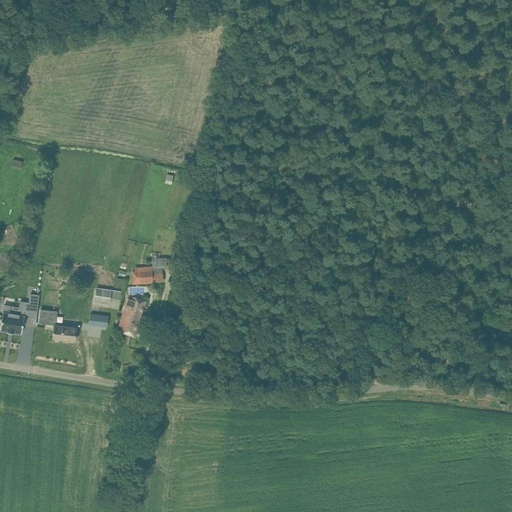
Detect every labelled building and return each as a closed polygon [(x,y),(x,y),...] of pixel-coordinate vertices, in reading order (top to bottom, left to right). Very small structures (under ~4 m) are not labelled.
[(14,158),(11,167),(23,171),(26,163),(14,158)] [(152,259),(152,270),(167,268),(167,258),(152,259)] [(152,274),(151,270),(139,270),(132,271),(133,283),(164,281),(164,273),(152,274)] [(109,304),(111,290),(96,288),(94,302),(109,304)] [(0,318),(0,327),(0,328),(0,329),(7,331),(7,332),(9,332),(9,331),(12,332),(12,333),(14,333),(14,332),(21,333),(23,324),(25,312),(28,313),(28,314),(37,315),(39,295),(30,294),(29,303),(20,301),(19,307),(19,310),(13,309),(12,313),(3,312),(2,319),(0,318)] [(133,301),(128,299),(118,328),(125,330),(124,333),(133,336),(146,301),(134,297),(133,301)] [(75,341),(76,326),(55,324),(57,312),(40,310),(39,324),(54,325),(53,338),(75,341)] [(88,324),(108,328),(109,318),(90,314),(88,324)] [(31,356),(43,357),(44,336),(32,335),(31,356)]
